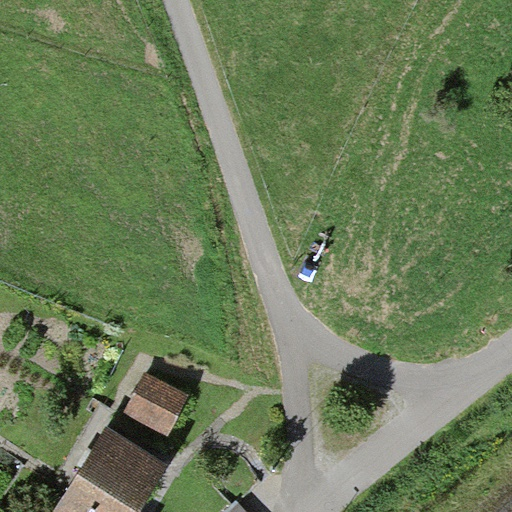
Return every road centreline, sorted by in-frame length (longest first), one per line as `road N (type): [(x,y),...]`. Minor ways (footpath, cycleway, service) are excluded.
road 1 (residential): [(176,0),(294,340)]
road 2 (unclassified): [(311,511),(454,395)]
road 3 (residential): [(294,340),(306,511)]
road 4 (residential): [(294,340),(454,395)]
